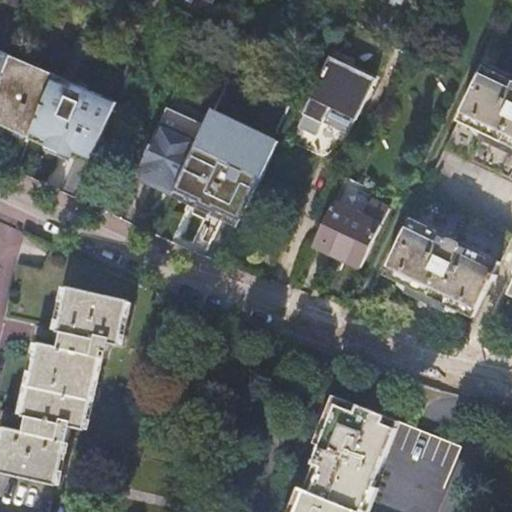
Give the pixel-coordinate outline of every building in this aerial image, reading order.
[(408,0),(386,0),(404,9),(408,0)] [(408,53),(421,27),(407,21),(395,47),(408,53)] [(0,88),(13,58),(0,51),(0,88)] [(58,76),(13,58),(0,88),(0,125),(31,141),(56,81),(58,76)] [(347,108),(359,71),(333,60),(306,114),(318,120),(324,122),(324,123),(332,107),(334,103),(347,108)] [(511,77),(487,65),(446,148),(511,180),(511,77)] [(359,71),(347,108),(359,114),(376,79),(359,71)] [(56,81),(31,141),(49,149),(62,154),(75,160),(91,167),(120,103),(94,92),(93,95),(89,93),(90,90),(76,84),(74,89),(56,81)] [(200,144),(161,128),(139,176),(178,192),(200,145),(200,144)] [(220,152),(202,192),(245,212),(264,173),(220,152)] [(511,239),(511,232),(426,191),(385,275),(410,287),(408,291),(449,310),(450,306),(475,317),(511,239)] [(365,217),(336,203),(315,246),(362,268),(382,225),(390,208),(373,200),(365,217)] [(168,390),(188,305),(176,301),(144,285),(101,266),(55,245),(43,270),(19,265),(6,319),(59,332),(56,347),(41,343),(21,431),(6,427),(0,455),(0,473),(58,487),(72,428),(87,431),(100,375),(168,390)] [(358,511),(359,511),(358,511),(364,511),(402,423),(360,405),(357,413),(338,406),(314,464),(322,467),(312,492),(306,490),(296,511),(358,511)] [(404,420),(396,442),(455,465),(464,443),(404,420)]
